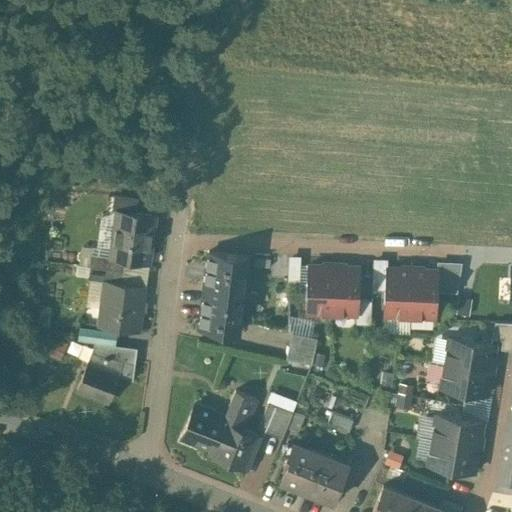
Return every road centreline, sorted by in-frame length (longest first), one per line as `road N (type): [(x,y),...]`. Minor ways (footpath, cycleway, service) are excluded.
road 1 (residential): [(143,467),(177,241),(457,252)]
road 2 (residential): [(476,511),(507,373)]
road 3 (residential): [(257,511),(143,467)]
